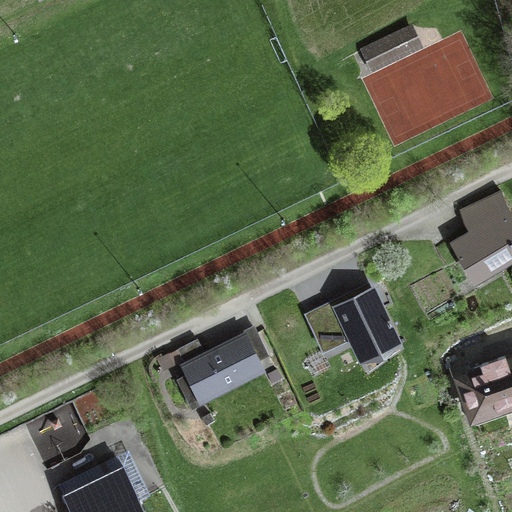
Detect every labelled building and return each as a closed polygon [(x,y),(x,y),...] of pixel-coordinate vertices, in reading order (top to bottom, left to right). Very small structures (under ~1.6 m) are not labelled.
[(419,46),(410,27),(365,49),(374,67),(419,46)] [(501,189),(475,202),(484,223),(453,240),(477,282),(511,261),(511,207),(511,206),(508,208),(501,189)] [(323,350),(352,336),(363,357),(397,340),(387,320),(372,290),(338,306),(309,320),(323,350)] [(202,395),(258,366),(244,337),(187,366),(202,395)] [(511,361),(507,363),(504,356),(504,355),(474,366),(477,374),(461,380),(469,400),(463,402),(468,414),(473,412),(474,414),(511,400),(511,361)] [(73,402),(86,430),(129,409),(116,381),(73,402)] [(146,511),(124,465),(64,494),(72,511),(146,511)]
